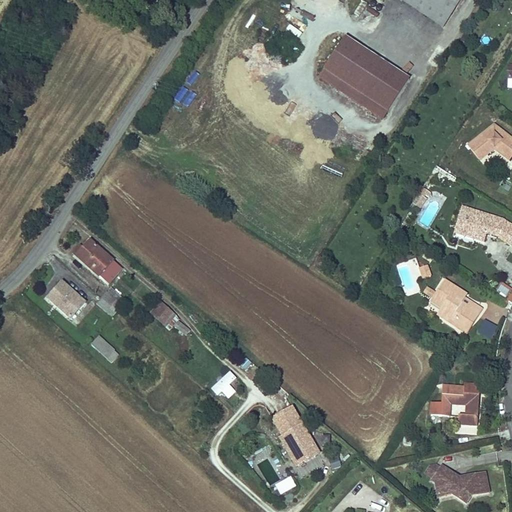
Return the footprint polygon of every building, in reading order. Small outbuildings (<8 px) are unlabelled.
[(457,6),(446,0),(401,0),(443,27),(457,6)] [(298,38),(301,33),(290,25),(287,30),(298,38)] [(467,44),(471,38),(465,34),(461,40),(467,44)] [(388,112),(409,80),(345,38),(324,71),(388,112)] [(388,112),(324,71),(319,78),(383,120),(388,112)] [(511,156),(511,139),(494,126),(468,146),(480,161),(494,149),(509,160),(511,156)] [(424,198),(425,196),(427,197),(431,196),(430,193),(423,189),(418,198),(424,202),(426,199),(424,198)] [(420,209),(424,202),(418,198),(413,205),(420,209)] [(511,242),(511,225),(504,221),(462,208),(455,230),(475,236),(474,239),(484,243),(487,235),(489,228),(493,229),(491,235),(498,237),(498,238),(510,246),(511,242)] [(94,217),(98,212),(93,209),(89,214),(94,217)] [(475,236),(455,230),(454,233),(474,239),(475,236)] [(122,269),(90,241),(84,248),(76,257),(108,285),(122,269)] [(76,257),(84,248),(81,246),(73,255),(76,257)] [(431,277),(427,266),(419,269),(423,280),(431,277)] [(481,313),(471,303),(464,298),(467,295),(444,281),(433,298),(446,307),(439,317),(456,327),(457,326),(463,330),(468,326),(472,322),(475,320),(481,313)] [(57,293),(64,285),(62,283),(55,291),(57,293)] [(71,319),(85,303),(64,285),(57,293),(55,291),(48,299),(71,319)] [(126,301),(112,288),(107,293),(122,306),(126,301)] [(106,293),(96,304),(112,318),(122,306),(107,293),(106,293)] [(446,307),(433,298),(431,301),(442,308),(437,316),(439,317),(446,307)] [(158,321),(168,310),(161,303),(151,314),(158,321)] [(483,310),(471,303),(481,313),(483,310)] [(175,318),(176,316),(168,310),(158,321),(166,328),(175,318)] [(468,335),(481,313),(475,320),(472,322),(468,326),(463,330),(457,326),(456,327),(468,335)] [(169,331),(178,321),(175,318),(166,328),(169,331)] [(190,331),(179,321),(175,326),(186,336),(190,331)] [(483,322),(478,334),(493,340),(498,328),(483,322)] [(461,348),(464,340),(455,336),(452,345),(461,348)] [(115,351),(99,337),(91,345),(107,360),(114,352),(115,351)] [(111,363),(118,355),(114,352),(107,360),(111,363)] [(217,397),(237,379),(230,372),(210,389),(217,397)] [(479,396),(480,386),(464,385),(464,389),(464,395),(479,396)] [(477,427),(479,396),(464,395),(464,389),(442,387),(441,404),(432,404),(431,416),(449,417),(450,405),(467,406),(466,416),(459,416),(458,426),(477,427)] [(314,446),(292,409),(273,420),(283,437),(295,458),(314,446)] [(432,423),(431,416),(424,418),(425,425),(432,423)] [(295,458),(283,437),(280,439),(296,467),(319,454),(314,446),(295,458)] [(341,467),(338,457),(330,459),(334,469),(341,467)] [(441,469),(436,466),(430,467),(435,470),(430,478),(433,479),(441,469)] [(430,478),(435,470),(430,467),(425,474),(430,478)] [(489,494),(485,474),(460,479),(460,481),(458,481),(453,478),(455,476),(442,467),(441,469),(433,479),(432,481),(436,484),(437,492),(445,490),(452,495),(467,505),(471,497),(489,494)] [(295,486),(290,478),(276,486),(281,494),(295,486)]
